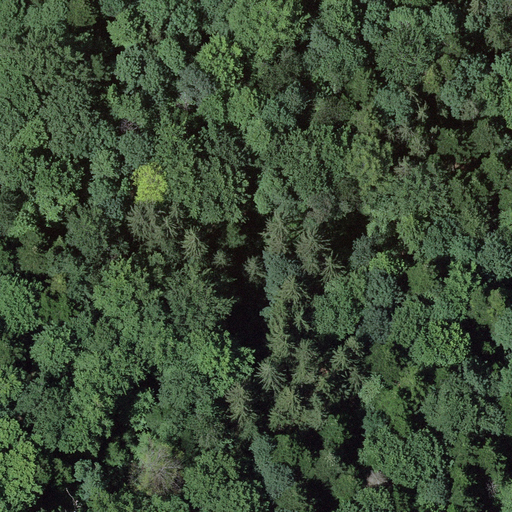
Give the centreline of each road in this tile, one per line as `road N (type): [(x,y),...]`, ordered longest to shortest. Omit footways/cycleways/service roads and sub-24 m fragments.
road 1 (track): [(281,511),(238,464),(222,390),(31,97),(27,0)]
road 2 (track): [(0,297),(88,176)]
